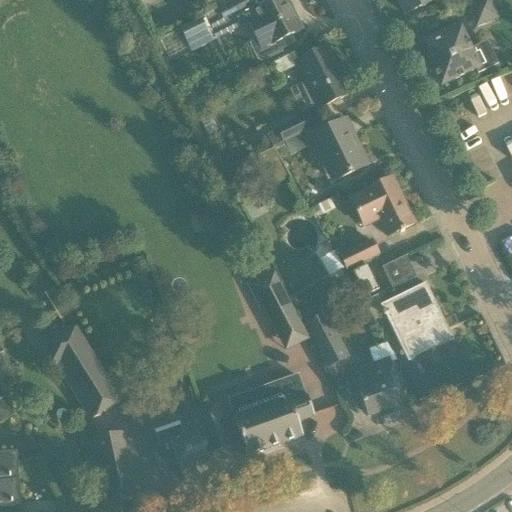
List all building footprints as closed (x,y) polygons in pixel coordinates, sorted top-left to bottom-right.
[(248,0),(237,0),(224,7),(203,17),(214,39),(228,32),(226,27),(244,19),(247,26),(253,24),(259,37),(250,42),(248,46),(256,61),(260,63),(279,54),(278,51),(292,45),(289,38),(300,32),(292,15),(288,16),(281,0),(255,13),(248,0)] [(396,0),(404,15),(435,0),(434,0),(396,0)] [(490,0),(479,0),(466,5),(470,17),(494,7),(490,0)] [(198,20),(179,30),(185,42),(190,53),(209,44),(204,33),(198,20)] [(435,67),(431,70),(438,84),(451,77),(453,82),(475,71),(477,75),(497,65),(486,43),(472,49),(461,26),(460,27),(458,23),(422,41),(435,67)] [(289,91),(299,114),(314,107),(316,111),(349,95),(326,48),(292,65),(302,85),(289,91)] [(237,70),(235,76),(238,81),(249,75),(237,70)] [(181,96),(187,107),(197,102),(194,96),(186,93),(181,96)] [(275,131),(275,132),(257,141),(263,153),(319,125),(313,112),(275,131)] [(348,139),(352,138),(344,122),(303,142),(314,163),(318,161),(330,185),(362,169),(348,139)] [(348,200),(362,230),(378,223),(386,238),(398,232),(399,234),(403,232),(403,230),(413,225),(391,179),(348,200)] [(265,206),(265,197),(257,193),(249,197),(249,206),(257,211),(265,206)] [(338,257),(345,273),(379,256),(371,240),(338,257)] [(330,243),(315,249),(331,284),(345,277),(330,243)] [(351,274),(363,298),(377,291),(366,267),(351,274)] [(292,313),(272,273),(248,286),(261,311),(262,310),(270,325),(292,313)] [(380,307),(384,316),(407,362),(452,340),(425,285),(380,307)] [(305,325),(302,326),(302,327),(325,371),(349,359),(325,314),(322,316),(317,307),(300,316),(305,325)] [(172,344),(166,327),(156,331),(162,348),(172,344)] [(56,370),(89,422),(121,402),(122,402),(77,328),(47,333),(53,371),(56,370)] [(351,374),(360,399),(367,417),(397,407),(394,399),(404,396),(397,376),(390,379),(384,362),(351,374)] [(405,368),(419,400),(434,393),(419,362),(405,368)] [(313,418),(305,396),(304,397),(297,378),(276,385),(281,400),(232,418),(247,458),(302,438),(297,424),(313,418)] [(0,399),(0,423),(13,416),(3,398),(0,399)] [(179,427),(178,423),(153,431),(159,447),(169,443),(183,482),(189,480),(188,477),(196,475),(194,470),(207,465),(204,457),(210,455),(211,455),(230,448),(215,405),(195,412),(200,424),(193,426),(192,423),(179,427)] [(79,506),(79,511),(119,511),(119,503),(135,500),(121,434),(79,443),(90,493),(104,491),(106,503),(79,506)] [(0,511),(19,511),(16,453),(0,454),(0,511)]
